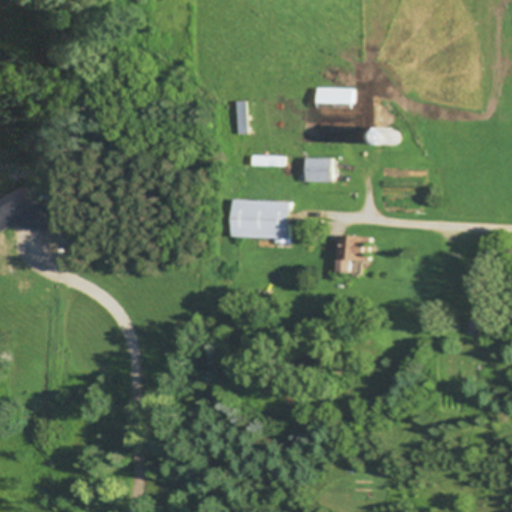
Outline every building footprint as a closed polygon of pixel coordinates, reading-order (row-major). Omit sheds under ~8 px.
[(358,89),(357,104),(322,104),(322,88),(358,89)] [(251,132),(240,132),(239,101),(251,100),(251,132)] [(395,129),(396,129),(398,129),(399,130),(400,130),(401,131),(401,132),(402,134),(402,135),(402,136),(402,137),(402,139),(401,140),(401,141),(400,142),(399,143),(398,143),(396,143),(395,144),(394,143),(393,143),(391,143),(390,142),(389,141),(389,140),(388,139),(388,137),(388,136),(388,135),(388,134),(389,132),(389,131),(390,130),(391,130),(393,129),(394,129),(395,129)] [(287,156),(287,165),(255,164),(255,155),(287,156)] [(336,158),(336,181),(310,181),(310,157),(336,158)] [(34,202),(24,182),(0,194),(0,221),(4,231),(19,224),(50,230),(54,206),(34,202)] [(295,202),(293,238),(235,234),(237,199),(295,202)] [(377,237),(376,261),(356,260),(356,272),(342,272),(343,257),(345,257),(345,236),(377,237)]
